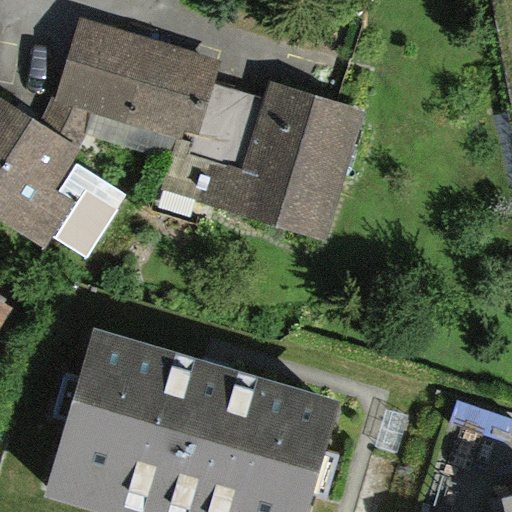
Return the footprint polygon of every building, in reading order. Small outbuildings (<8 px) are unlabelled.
[(160,190),(200,203),(213,161),(189,154),(194,133),(199,134),(215,84),(222,60),(81,17),(57,97),(55,101),(94,113),(177,138),(170,162),(160,190)] [(366,110),(270,81),(265,99),(243,170),(213,161),(200,203),(326,241),(366,110)] [(265,99),(215,84),(199,134),(194,133),(189,154),(213,161),(243,170),(265,99)] [(55,101),(57,97),(52,96),(40,123),(78,147),(87,136),(94,113),(55,101)] [(32,118),(0,97),(0,219),(45,248),(75,202),(55,190),(81,148),(78,147),(40,123),(32,118)] [(94,113),(87,136),(170,162),(177,138),(94,113)] [(76,163),(60,190),(79,202),(87,189),(118,209),(127,194),(76,163)] [(79,202),(56,238),(88,257),(118,209),(87,189),(79,202)] [(0,327),(12,308),(0,300),(0,327)] [(94,327),(43,496),(96,511),(308,511),(342,401),(218,364),(94,327)] [(511,511),(511,496),(503,498),(506,511),(511,511)]
